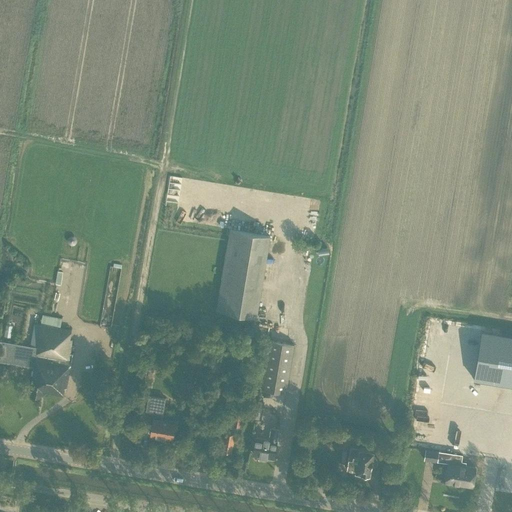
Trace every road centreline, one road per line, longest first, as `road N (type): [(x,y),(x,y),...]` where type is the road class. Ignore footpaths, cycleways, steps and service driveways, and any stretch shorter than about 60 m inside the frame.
road 1 (tertiary): [(368,511),(0,448)]
road 2 (unclassified): [(161,511),(0,484)]
